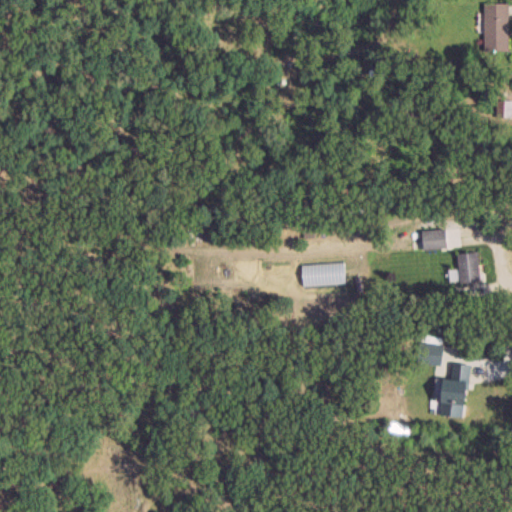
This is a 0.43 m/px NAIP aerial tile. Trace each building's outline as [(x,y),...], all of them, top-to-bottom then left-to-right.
[(485,51),(510,51),(510,3),(485,3),(485,51)] [(448,249),(448,229),(424,230),(425,250),(448,249)] [(481,282),(480,253),(459,254),(460,282),(481,282)] [(444,364),(444,345),(420,345),(420,364),(444,364)] [(466,418),(473,365),(454,363),(452,380),(445,379),(441,415),(466,418)]
